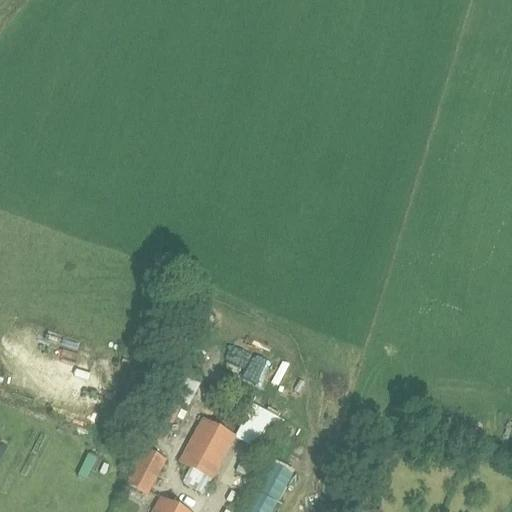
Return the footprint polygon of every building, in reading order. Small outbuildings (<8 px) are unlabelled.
[(174,423),(182,403),(171,398),(162,418),(174,423)] [(252,405),(234,437),(235,437),(234,438),(251,447),(248,452),(259,458),(279,420),(252,405)] [(153,432),(163,413),(155,409),(146,428),(153,432)] [(445,442),(450,425),(410,416),(405,434),(445,442)] [(212,480),(234,438),(235,437),(234,437),(201,419),(178,462),(212,480)] [(147,496),(165,461),(144,450),(125,485),(147,496)] [(252,484),(261,471),(252,465),(243,479),(252,484)] [(275,469),(261,504),(281,511),(282,511),(297,477),(275,469)] [(183,511),(160,499),(152,511),(183,511)]
